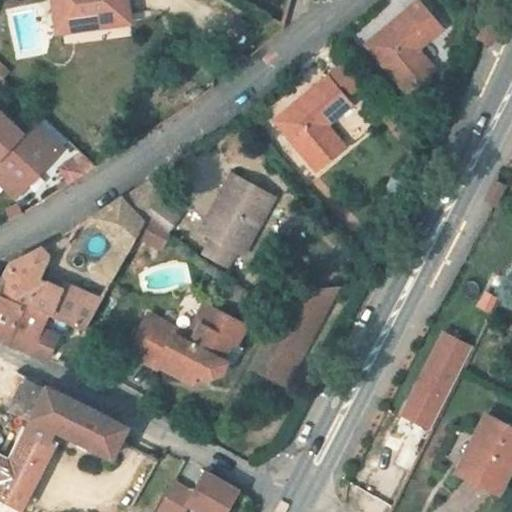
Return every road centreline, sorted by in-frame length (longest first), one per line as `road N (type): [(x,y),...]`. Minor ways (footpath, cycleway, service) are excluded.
road 1 (secondary): [(511,84),(298,502)]
road 2 (unclassified): [(355,0),(213,113),(49,224),(0,243)]
road 3 (residential): [(0,340),(298,502)]
